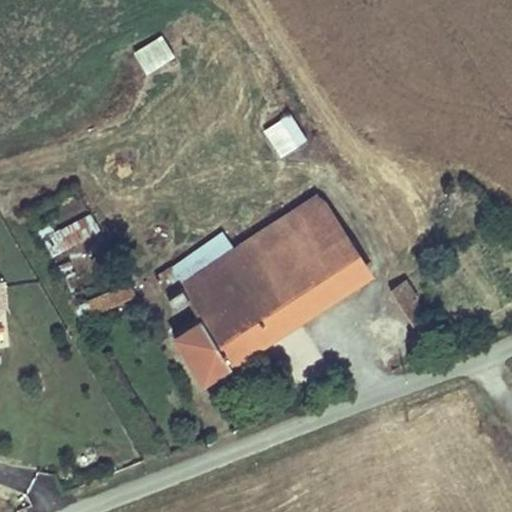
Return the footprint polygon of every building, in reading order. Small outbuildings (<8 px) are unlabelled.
[(144,74),(173,55),(159,34),(130,52),(144,74)] [(299,129),(277,93),(272,85),(246,101),(252,109),(274,145),(299,129)] [(342,286),(364,271),(315,190),(290,206),(342,286)] [(95,222),(86,205),(37,233),(46,250),(95,222)] [(342,286),(290,206),(254,230),(305,309),(342,286)] [(182,278),(232,245),(223,229),(172,262),(182,278)] [(305,309),(254,230),(232,245),(182,278),(172,262),(154,274),(176,308),(189,299),(199,316),(173,333),(201,377),(305,309)] [(427,316),(404,276),(385,287),(409,326),(427,316)] [(90,316),(134,296),(127,280),(83,300),(90,316)]
